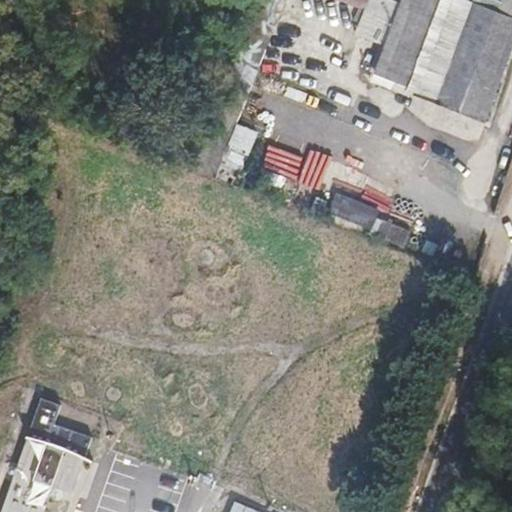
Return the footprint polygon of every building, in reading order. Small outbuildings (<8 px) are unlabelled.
[(485,120),(511,37),(511,0),(336,0),(359,7),(350,34),(376,42),(364,81),(485,120)] [(231,124),(225,149),(249,155),(255,130),(231,124)] [(365,231),(374,208),(331,192),(323,215),(365,231)] [(378,220),(372,237),(400,246),(405,229),(378,220)] [(0,464),(0,511),(184,511),(194,485),(21,408),(0,464)]
